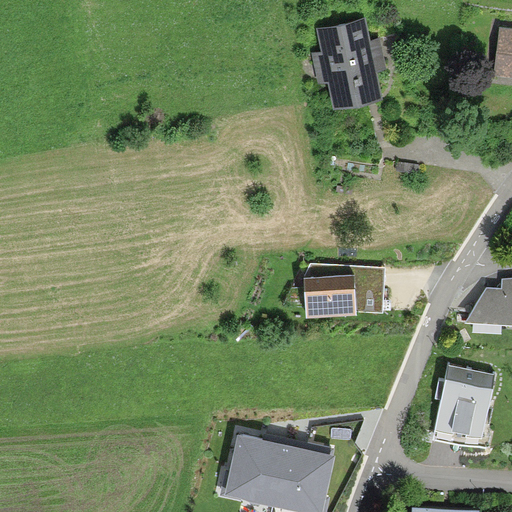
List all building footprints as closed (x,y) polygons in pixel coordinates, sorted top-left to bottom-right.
[(372,16),(311,25),(322,99),(382,91),(372,16)] [(511,23),(496,22),(490,74),(511,75),(511,23)] [(374,265),(306,263),(304,305),(373,308),(374,265)] [(484,283),(465,313),(511,317),(511,270),(503,270),(501,284),(484,283)] [(492,379),(441,367),(425,429),(476,442),(492,379)] [(331,451),(240,432),(229,484),(320,503),(331,451)]
